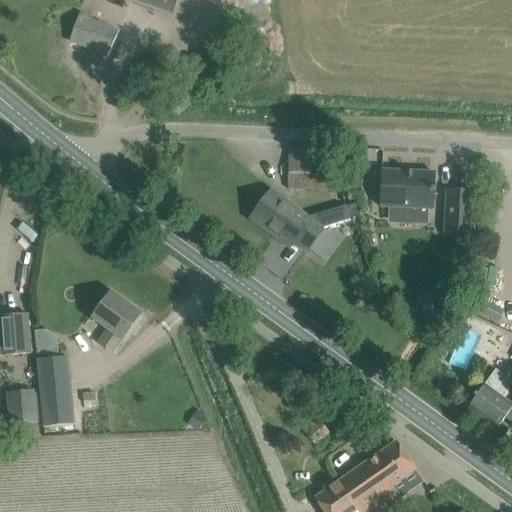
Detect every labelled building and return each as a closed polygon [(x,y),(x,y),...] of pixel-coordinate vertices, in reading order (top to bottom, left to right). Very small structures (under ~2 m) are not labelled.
[(133,0),(170,13),(174,0),(133,0)] [(70,41),(108,56),(118,31),(79,16),(70,41)] [(289,158),(288,189),(334,190),(335,158),(333,158),(334,148),(300,147),(299,158),(289,158)] [(434,209),(435,173),(382,171),(380,207),(434,209)] [(472,235),(474,192),(446,191),(444,234),(472,235)] [(271,192),(253,217),(277,234),(276,237),(289,247),(294,241),(308,252),(308,251),(321,260),(335,241),(322,232),(324,229),(350,221),(349,219),(345,207),(309,218),(308,219),(271,192)] [(112,293),(100,309),(93,319),(108,331),(99,343),(113,352),(121,340),(122,340),(141,314),(112,293)] [(476,311),(498,321),(503,310),(481,300),(476,311)] [(0,336),(1,357),(31,355),(28,314),(0,315),(0,336)] [(55,330),(33,331),(35,354),(56,353),(55,330)] [(511,421),(511,403),(504,398),(511,387),(511,383),(493,370),(474,396),(476,398),(468,408),(497,429),(506,417),(511,421)] [(67,374),(38,376),(42,426),(72,424),(67,374)] [(36,423),(33,390),(6,392),(10,425),(36,423)] [(315,445),(329,433),(320,420),(306,432),(315,445)] [(378,511),(384,509),(400,497),(392,486),(416,470),(397,442),(347,477),(339,483),(315,499),(324,511),(378,511)]
